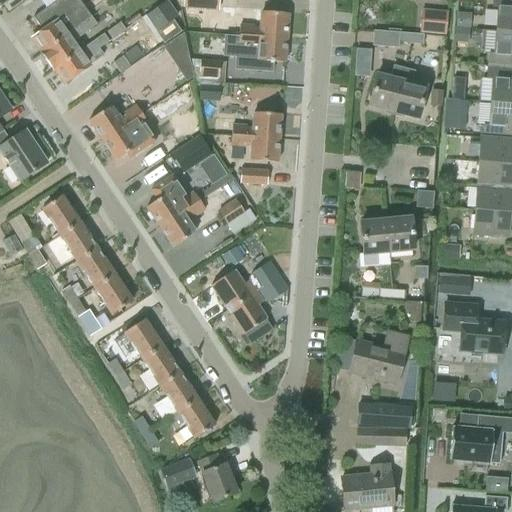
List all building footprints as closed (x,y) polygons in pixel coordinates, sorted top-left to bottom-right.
[(0,0),(0,8),(2,7),(7,14),(25,0),(0,0)] [(216,13),(217,0),(183,0),(183,10),(216,13)] [(495,32),(511,33),(511,0),(492,0),(492,9),(497,9),(495,32)] [(422,11),(420,34),(444,36),(446,13),(422,11)] [(41,56),(90,20),(84,12),(74,19),(75,21),(72,23),(66,14),(30,40),(40,54),(41,56)] [(137,15),(128,21),(131,26),(140,19),(137,15)] [(238,27),(238,37),(285,41),(287,18),(259,15),(258,31),(252,31),(252,28),(238,27)] [(456,15),(455,29),(466,30),(467,16),(456,15)] [(52,71),(78,52),(71,43),(85,34),(84,32),(94,25),(90,20),(41,56),(40,54),(39,55),(52,73),(53,72),(52,71)] [(125,31),(119,23),(106,33),(112,40),(125,31)] [(82,47),(104,32),(99,25),(77,40),(82,47)] [(466,30),(455,29),(454,29),(453,44),(465,45),(466,30)] [(488,68),(511,69),(511,33),(495,32),(494,56),(489,55),(488,68)] [(398,36),(372,34),(371,48),(397,49),(397,45),(398,36)] [(182,35),(161,49),(173,66),(187,57),(182,35)] [(52,71),(53,72),(63,86),(89,67),(88,66),(101,57),(95,50),(106,42),(102,36),(78,53),(78,52),(52,71)] [(222,36),(220,57),(233,58),(232,70),(270,73),(271,64),(283,65),(285,41),(238,37),(222,36)] [(397,45),(409,46),(410,37),(398,36),(397,45)] [(410,37),(409,46),(421,46),(422,37),(410,37)] [(123,59),(129,68),(138,62),(131,52),(122,59),(123,59)] [(120,75),(129,68),(123,59),(113,66),(120,75)] [(217,62),(188,61),(193,84),(217,85),(217,62)] [(368,109),(391,114),(399,83),(403,69),(393,67),(389,80),(376,77),(368,109)] [(490,104),(511,105),(511,69),(488,68),(487,80),(492,81),(490,104)] [(399,83),(391,114),(417,121),(425,89),(411,86),(414,72),(403,69),(399,83)] [(196,102),(218,102),(218,86),(196,86),(196,102)] [(431,91),(431,108),(440,108),(440,91),(431,91)] [(452,91),(451,101),(462,102),(463,92),(452,91)] [(0,133),(2,133),(0,129),(0,118),(10,112),(0,97),(0,133)] [(445,101),(444,114),(465,115),(466,102),(462,102),(451,101),(448,101),(445,101)] [(511,105),(490,104),(488,128),(483,127),(482,140),(510,141),(511,131),(511,130),(511,105)] [(110,107),(87,123),(100,142),(129,123),(140,116),(134,107),(123,115),(125,118),(119,121),(110,107)] [(230,137),(278,141),(279,117),(252,115),(251,131),(244,131),(244,128),(231,127),(230,137)] [(129,123),(100,142),(113,162),(124,155),(128,160),(154,142),(143,125),(145,124),(140,116),(129,123)] [(0,154),(18,183),(45,165),(23,132),(0,147),(0,154)] [(278,141),(230,137),(230,146),(243,147),(243,144),(249,145),(248,162),(276,164),(278,141)] [(210,155),(199,138),(171,156),(182,173),(210,155)] [(478,164),(511,166),(511,147),(509,147),(510,141),(482,140),(480,139),(478,164)] [(212,155),(196,165),(210,186),(226,176),(212,155)] [(476,188),(506,190),(506,185),(511,186),(511,175),(511,166),(478,164),(476,188)] [(266,187),(267,173),(240,171),(239,185),(266,187)] [(341,174),(340,188),(358,189),(359,175),(341,174)] [(157,201),(145,209),(159,229),(198,202),(192,194),(185,198),(171,177),(150,191),(157,201)] [(474,212),(509,215),(511,195),(506,195),(506,190),(476,188),(474,212)] [(432,211),(433,195),(418,194),(416,210),(432,211)] [(57,238),(78,224),(60,198),(40,212),(57,238)] [(198,202),(159,229),(172,248),(194,233),(185,219),(190,215),(192,218),(204,210),(198,202)] [(244,215),(235,202),(218,213),(226,226),(244,215)] [(244,215),(226,226),(232,235),(255,220),(249,211),(244,215)] [(509,215),(474,212),(472,237),(502,239),(503,233),(508,234),(509,215)] [(387,254),(388,254),(413,252),(410,220),(385,223),(387,254)] [(387,254),(385,223),(359,225),(362,257),(377,255),(378,266),(388,265),(388,254),(387,254)] [(78,224),(57,238),(74,264),(95,250),(78,224)] [(38,252),(30,239),(21,244),(29,257),(38,252)] [(444,260),(455,260),(456,246),(445,246),(444,260)] [(221,257),(229,269),(242,261),(234,249),(221,257)] [(95,250),(74,264),(92,290),(112,276),(95,250)] [(46,265),(38,252),(29,257),(37,271),(46,265)] [(258,291),(278,278),(269,263),(248,277),(258,291)] [(426,269),(414,268),(414,280),(426,281),(426,269)] [(227,312),(255,293),(248,282),(242,286),(233,272),(210,287),(227,312)] [(469,277),(439,275),(437,293),(467,295),(469,277)] [(112,276),(92,290),(109,316),(129,302),(112,276)] [(278,278),(258,291),(267,304),(287,291),(278,278)] [(60,293),(68,305),(77,300),(69,287),(60,293)] [(377,301),(389,302),(390,290),(378,289),(377,301)] [(390,290),(389,302),(401,303),(402,291),(390,290)] [(255,293),(227,312),(243,336),(266,321),(257,307),(262,303),(255,293)] [(77,300),(68,305),(76,318),(85,312),(77,300)] [(505,338),(505,331),(503,329),(503,325),(475,323),(476,309),(444,306),(442,332),(460,333),(459,352),(501,355),(502,340),(505,338)] [(85,312),(76,318),(86,335),(98,328),(87,310),(85,312)] [(139,362),(160,349),(142,322),(122,336),(139,362)] [(382,350),(356,343),(349,373),(348,375),(395,387),(407,339),(389,334),(387,339),(385,339),(382,350)] [(344,340),(336,370),(349,373),(356,343),(344,340)] [(160,349),(139,362),(157,388),(177,375),(160,349)] [(115,379),(123,373),(115,360),(106,365),(115,379)] [(123,373),(115,379),(122,390),(130,385),(123,373)] [(177,375),(157,388),(174,414),(194,401),(177,375)] [(511,396),(508,397),(508,401),(503,400),(502,414),(511,414),(511,396)] [(174,414),(174,415),(166,420),(173,431),(182,426),(191,441),(212,427),(194,401),(174,414)] [(358,405),(356,425),(408,429),(410,410),(410,409),(358,405)] [(452,429),(449,461),(489,465),(498,466),(501,434),(511,435),(511,420),(476,417),(475,431),(452,429)] [(141,436),(149,430),(141,418),(133,423),(141,436)] [(405,448),(405,430),(380,429),(379,448),(405,448)] [(149,430),(141,436),(149,448),(157,443),(149,430)] [(211,503),(234,493),(223,465),(218,467),(213,456),(195,463),(211,503)] [(161,472),(158,473),(163,483),(165,483),(169,481),(178,477),(181,484),(195,479),(188,461),(161,472)] [(368,478),(340,480),(343,511),(370,509),(370,511),(390,511),(390,507),(391,507),(388,476),(387,467),(368,468),(368,478)] [(486,477),(485,491),(502,492),(503,479),(486,477)] [(497,511),(504,511),(506,500),(484,498),(483,510),(450,508),(449,511),(495,511),(497,511)]
